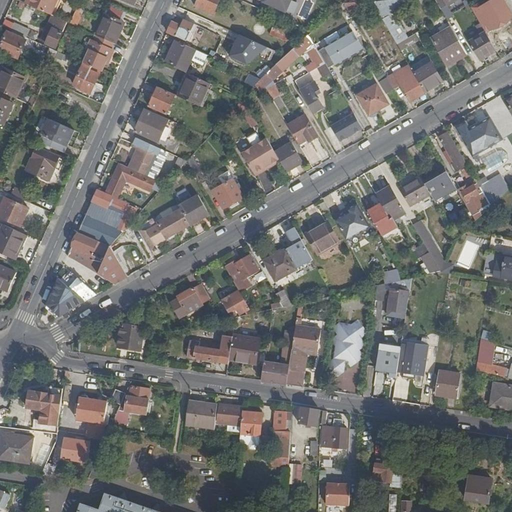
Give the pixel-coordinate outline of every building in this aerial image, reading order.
[(52,16),(60,0),(27,0),(25,4),(52,16)] [(220,0),(198,0),(196,6),(214,15),(220,0)] [(262,0),(262,1),(286,12),(291,0),(262,0)] [(383,19),(405,6),(401,0),(384,0),(372,1),(383,19)] [(434,0),(440,9),(447,6),(456,0),(434,0)] [(471,7),(485,32),(511,17),(501,0),(495,0),(481,9),(478,3),(471,7)] [(343,3),(349,13),(358,8),(355,2),(343,3)] [(110,14),(123,17),(125,10),(112,6),(110,14)] [(447,6),(440,9),(447,21),(454,17),(447,6)] [(194,31),(200,17),(187,11),(181,26),(172,22),(168,32),(190,41),(193,36),(190,35),(191,30),(194,31)] [(76,12),(72,23),(79,25),(83,14),(76,12)] [(105,14),(96,35),(99,37),(113,43),(114,43),(117,35),(115,34),(121,21),(105,14)] [(56,48),(67,23),(53,16),(41,42),(56,48)] [(10,30),(27,38),(29,31),(13,24),(10,30)] [(447,66),(467,54),(451,27),(440,34),(442,37),(433,42),(447,66)] [(55,58),(58,51),(30,39),(27,38),(10,30),(8,30),(0,49),(0,51),(17,59),(21,53),(22,53),(24,51),(26,52),(28,50),(42,56),(43,54),(54,59),(55,58)] [(324,63),(328,69),(333,65),(334,67),(363,50),(352,31),(317,51),(324,63)] [(469,41),(480,61),(497,51),(485,32),(469,41)] [(256,67),(260,58),(273,63),(279,50),(243,34),(232,57),(256,67)] [(316,68),(317,67),(324,63),(317,51),(308,35),(294,48),(299,56),(306,50),(316,68)] [(111,49),(113,43),(99,37),(96,42),(93,41),(88,50),(91,52),(85,64),(91,66),(101,71),(105,61),(107,62),(113,50),(111,49)] [(167,61),(176,40),(174,39),(165,60),(167,61)] [(186,72),(196,49),(176,40),(167,61),(176,65),(175,67),(186,72)] [(479,61),(480,61),(469,41),(468,42),(479,61)] [(273,81),(299,56),(294,48),(286,55),(261,78),(265,85),(267,88),(274,84),(273,81)] [(58,51),(55,58),(62,60),(64,54),(58,51)] [(474,71),(466,58),(460,62),(467,74),(474,71)] [(81,89),(79,94),(89,98),(99,75),(89,71),(91,66),(85,64),(83,63),(73,85),(81,89)] [(323,76),(330,72),(328,69),(324,63),(317,67),(323,76)] [(414,73),(425,92),(442,82),(431,63),(414,73)] [(387,78),(394,89),(399,86),(409,102),(425,92),(414,73),(409,64),(387,78)] [(99,75),(101,71),(91,66),(89,71),(99,75)] [(4,69),(0,77),(0,91),(15,99),(24,78),(4,69)] [(180,96),(200,105),(210,83),(189,73),(184,84),(185,85),(180,96)] [(265,85),(261,78),(252,89),(256,95),(265,85)] [(389,104),(375,81),(368,86),(370,88),(358,96),(369,115),(389,104)] [(323,108),(316,95),(315,94),(320,91),(315,82),(301,90),(314,113),(323,108)] [(280,94),(274,84),(267,88),(273,99),(280,94)] [(176,95),(158,87),(149,106),(167,114),(176,95)] [(0,124),(2,125),(12,104),(0,98),(0,124)] [(251,128),(259,125),(252,107),(244,110),(251,128)] [(159,142),(169,119),(156,113),(155,114),(145,109),(135,131),(159,142)] [(357,112),(332,125),(341,143),(366,129),(357,112)] [(318,137),(305,115),(288,125),(301,147),(318,137)] [(470,130),(482,151),(502,139),(490,119),(482,124),(470,130)] [(67,146),(74,130),(51,120),(44,135),(43,135),(40,142),(60,151),(63,145),(67,146)] [(469,128),(470,130),(482,124),(480,121),(469,128)] [(17,144),(21,134),(11,130),(7,140),(17,144)] [(480,152),(482,151),(470,130),(468,132),(480,152)] [(468,166),(448,133),(441,137),(444,142),(456,163),(454,164),(458,170),(459,169),(460,171),(468,166)] [(129,167),(155,179),(167,151),(158,147),(137,137),(134,145),(138,147),(129,167)] [(281,162),(274,151),(267,139),(254,147),(253,146),(242,152),(254,174),(258,175),(265,171),(266,167),(272,164),(273,166),(281,162)] [(281,162),(287,173),(303,163),(291,142),(274,151),(281,162)] [(59,157),(36,148),(27,169),(49,179),(59,157)] [(177,172),(188,160),(175,154),(169,167),(177,172)] [(188,160),(201,184),(207,180),(192,155),(188,160)] [(107,192),(118,197),(126,179),(150,190),(155,179),(129,167),(120,163),(107,192)] [(472,176),(468,168),(463,171),(468,179),(472,176)] [(458,189),(448,172),(425,184),(433,196),(436,202),(458,189)] [(493,206),(510,190),(501,176),(481,187),(493,206)] [(425,184),(422,178),(401,190),(412,208),(433,196),(425,184)] [(244,197),(233,179),(213,192),(223,209),(230,205),(231,208),(238,204),(236,202),(244,197)] [(459,192),(474,217),(491,207),(478,185),(471,189),(469,186),(459,192)] [(7,193),(39,208),(42,201),(26,194),(10,186),(7,193)] [(406,211),(392,187),(378,196),(384,207),(391,220),(393,218),(406,211)] [(78,233),(110,246),(128,226),(132,216),(133,216),(136,209),(128,205),(128,203),(97,189),(88,210),(78,233)] [(188,222),(190,225),(209,214),(199,195),(179,206),(181,210),(188,222)] [(28,208),(5,198),(0,208),(0,217),(20,226),(28,208)] [(350,213),(336,221),(347,241),(371,227),(358,204),(348,210),(350,213)] [(384,207),(371,214),(383,236),(398,227),(393,218),(391,220),(384,207)] [(188,222),(181,210),(159,223),(147,229),(156,245),(167,238),(181,231),(179,228),(188,222)] [(340,242),(328,221),(307,234),(318,254),(340,242)] [(181,231),(190,226),(190,225),(188,222),(179,228),(181,231)] [(0,251),(14,258),(25,234),(4,224),(0,232),(0,251)] [(294,245),(286,250),(297,269),(313,260),(312,258),(295,228),(287,232),(294,245)] [(426,231),(420,235),(426,245),(427,247),(433,244),(426,231)] [(105,257),(110,246),(78,233),(72,247),(92,257),(94,251),(105,257)] [(426,245),(413,252),(417,260),(426,255),(430,252),(428,249),(427,247),(426,245)] [(114,284),(127,276),(110,246),(105,257),(103,262),(98,274),(114,284)] [(89,269),(98,274),(103,262),(92,257),(72,247),(68,256),(89,269)] [(297,269),(286,250),(265,261),(276,280),(297,269)] [(409,276),(409,279),(412,279),(441,272),(436,262),(430,252),(426,255),(435,270),(409,276)] [(511,258),(489,255),(486,274),(511,278),(511,258)] [(226,267),(239,291),(241,293),(252,287),(247,279),(259,273),(260,274),(262,273),(261,269),(259,270),(251,256),(237,264),(235,261),(226,267)] [(446,262),(442,272),(451,274),(454,264),(446,262)] [(16,273),(0,265),(0,288),(8,292),(16,273)] [(89,269),(82,277),(90,283),(98,274),(89,269)] [(106,288),(114,284),(98,274),(90,283),(82,277),(74,270),(62,283),(58,279),(39,320),(44,324),(106,288)] [(408,279),(407,280),(406,289),(402,288),(402,290),(392,289),(389,310),(405,312),(408,291),(410,292),(412,279),(409,279),(408,279)] [(467,281),(466,287),(487,291),(488,283),(473,280),(472,282),(467,281)] [(209,300),(200,285),(195,289),(194,288),(179,296),(180,298),(173,303),(181,318),(204,305),(203,303),(209,300)] [(284,290),(277,294),(284,307),(293,305),(284,290)] [(239,291),(222,300),(229,313),(238,311),(240,315),(250,309),(241,293),(239,291)] [(260,332),(261,323),(239,322),(238,331),(260,332)] [(333,371),(345,372),(346,364),(356,365),(360,338),(362,338),(364,327),(340,323),(333,371)] [(145,328),(135,327),(124,325),(122,325),(119,347),(142,350),(145,328)] [(297,326),(290,366),(287,385),(304,387),(307,371),(305,371),(302,371),(305,350),(319,352),(322,330),(297,326)] [(286,332),(282,364),(290,366),(295,333),(286,332)] [(188,357),(229,363),(230,360),(231,355),(234,337),(225,335),(224,344),(200,341),(199,344),(197,344),(196,347),(190,346),(188,357)] [(234,335),(234,337),(231,355),(247,357),(246,362),(257,364),(260,339),(234,335)] [(409,345),(402,344),(401,349),(398,371),(405,372),(404,377),(417,379),(417,374),(426,376),(428,363),(430,346),(409,343),(409,345)] [(398,371),(401,349),(380,345),(377,369),(391,371),(391,375),(390,377),(397,378),(398,371)] [(302,371),(305,371),(308,353),(318,355),(319,352),(305,350),(302,371)] [(287,385),(290,366),(282,364),(265,361),(262,381),(287,385)] [(478,361),(477,370),(504,377),(506,368),(478,361)] [(461,374),(441,371),(437,395),(457,398),(461,374)] [(511,386),(495,384),(492,406),(511,409),(511,386)] [(64,390),(45,387),(44,394),(48,395),(63,397),(64,390)] [(127,401),(124,401),(118,414),(114,423),(129,425),(130,412),(146,415),(150,390),(132,387),(130,396),(128,396),(127,401)] [(389,387),(386,400),(394,401),(396,388),(389,387)] [(37,394),(29,393),(27,409),(42,411),(46,411),(48,395),(44,394),(37,393),(37,394)] [(63,397),(48,395),(46,411),(42,411),(40,424),(59,426),(63,397)] [(82,397),(80,399),(77,420),(90,422),(89,430),(88,437),(102,439),(103,432),(107,403),(89,400),(88,397),(82,397)] [(215,430),(218,405),(206,403),(206,406),(189,403),(186,425),(215,430)] [(243,412),(243,407),(221,405),(219,422),(242,424),(243,412)] [(318,427),(321,410),(302,407),(299,423),(318,427)] [(289,467),(292,412),(275,411),(272,466),(289,467)] [(262,413),(243,412),(242,424),(241,432),(240,445),(259,446),(262,413)] [(323,447),(334,448),(346,449),(348,429),(324,427),(323,447)] [(0,458),(30,464),(34,438),(3,434),(0,455),(0,458)] [(402,488),(402,462),(376,458),(373,480),(391,482),(390,486),(402,488)] [(301,485),(302,465),(290,464),(290,484),(301,485)] [(466,500),(489,503),(492,480),(469,476),(466,500)] [(328,483),(327,504),(350,505),(351,484),(328,483)] [(6,509),(11,496),(0,490),(0,509),(1,510),(2,507),(6,509)] [(80,511),(156,511),(153,511),(127,502),(119,499),(106,495),(101,511),(83,505),(80,511)] [(410,511),(411,502),(403,501),(402,511),(410,511)]
